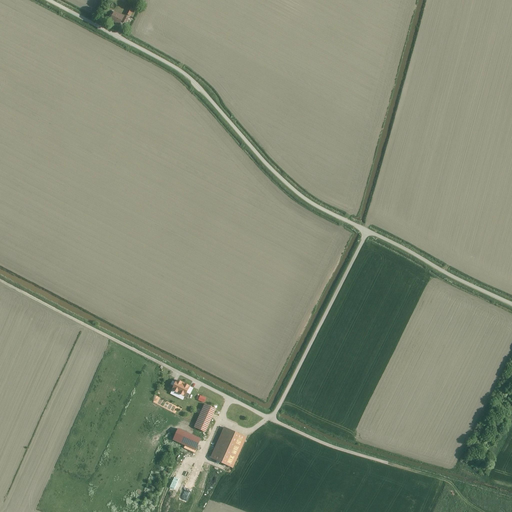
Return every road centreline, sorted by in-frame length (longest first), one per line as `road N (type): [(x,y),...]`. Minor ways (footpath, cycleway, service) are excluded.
road 1 (unclassified): [(367,232),(295,193),(179,68),(48,0)]
road 2 (unclassified): [(272,420),(0,280)]
road 3 (unclassified): [(272,420),(511,508)]
road 4 (unclassified): [(367,232),(272,420)]
road 5 (unclassified): [(511,304),(367,232)]
